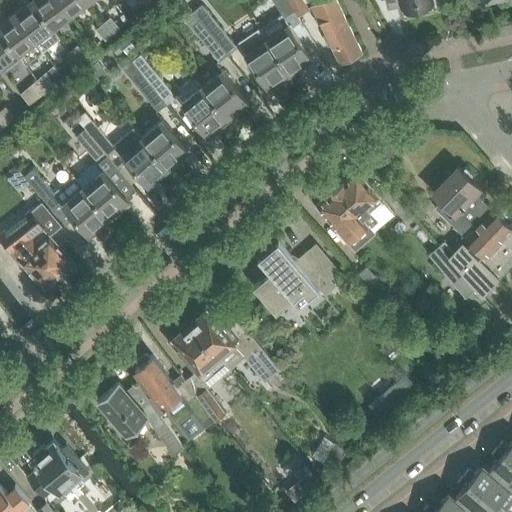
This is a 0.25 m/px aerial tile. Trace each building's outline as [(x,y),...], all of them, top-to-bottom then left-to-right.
[(60,37),(53,28),(31,0),(20,0),(24,4),(13,12),(35,41),(42,50),(60,37)] [(31,0),(53,28),(70,15),(58,0),(31,0)] [(58,0),(70,15),(87,2),(85,0),(58,0)] [(287,0),(274,0),(282,12),(260,27),(266,36),(290,71),(312,56),(292,27),(301,20),(297,15),(287,0)] [(287,0),(297,15),(309,7),(304,0),(287,0)] [(318,0),(312,3),(340,60),(363,48),(338,0),(318,0)] [(384,0),(386,8),(403,5),(404,10),(435,2),(434,0),(384,0)] [(194,10),(229,53),(238,45),(202,3),(194,10)] [(220,60),(229,53),(194,10),(185,17),(220,60)] [(42,50),(35,41),(13,12),(3,20),(0,16),(0,30),(18,54),(19,53),(25,63),(42,50)] [(106,27),(112,34),(119,28),(110,17),(103,23),(106,27)] [(105,40),(112,34),(106,27),(103,23),(96,30),(105,40)] [(290,71),(266,36),(260,27),(239,41),(268,85),(290,71)] [(0,67),(18,54),(0,30),(0,67)] [(128,37),(119,43),(127,52),(135,46),(128,37)] [(117,43),(112,47),(118,54),(123,50),(117,43)] [(70,51),(79,61),(86,55),(77,45),(70,51)] [(72,67),(79,61),(70,51),(63,57),(72,67)] [(167,103),(150,81),(132,59),(124,66),(159,109),(167,103)] [(202,84),(228,116),(248,100),(222,68),(202,84)] [(37,79),(46,90),(53,84),(44,73),(37,79)] [(150,81),(167,103),(177,95),(160,73),(150,81)] [(39,96),(46,90),(37,79),(30,85),(39,96)] [(208,133),(228,116),(202,84),(182,100),(208,133)] [(0,110),(0,113),(7,122),(14,116),(5,106),(0,110)] [(141,134),(169,167),(190,150),(162,117),(141,134)] [(113,144),(98,126),(94,121),(85,129),(131,183),(140,176),(148,185),(169,167),(141,134),(141,135),(134,126),(113,144)] [(97,161),(77,178),(83,185),(110,217),(130,200),(122,191),(131,183),(85,129),(76,135),(97,161)] [(457,163),(429,191),(455,217),(457,214),(470,228),(473,225),(474,226),(494,206),(479,192),(483,187),(474,179),(476,175),(466,165),(462,168),(457,163)] [(110,217),(83,185),(77,178),(74,175),(54,191),(34,167),(24,175),(28,179),(30,182),(44,199),(54,210),(66,224),(75,216),(90,234),(110,217)] [(18,168),(8,177),(19,191),(30,182),(28,179),(24,175),(18,168)] [(338,185),(360,210),(369,222),(375,228),(394,211),(379,193),(358,168),(338,185)] [(369,222),(360,210),(338,185),(317,202),(349,239),(369,222)] [(28,211),(0,233),(21,258),(45,285),(73,260),(50,233),(48,234),(43,229),(46,227),(51,234),(63,225),(52,211),(43,200),(31,209),(28,211)] [(462,240),(500,276),(511,263),(511,224),(494,207),(490,211),(475,227),(473,225),(465,234),(466,235),(466,236),(468,238),(465,241),(463,239),(462,240)] [(500,276),(462,240),(453,249),(444,239),(440,243),(483,293),(500,276)] [(335,286),(329,278),(340,269),(316,241),(296,259),(281,242),(275,247),(274,247),(269,246),(261,254),(261,258),(270,268),(268,271),(267,273),(253,285),(276,311),(292,297),(298,304),(318,287),(325,295),(335,286)] [(481,295),(483,293),(440,243),(429,252),(465,295),(475,287),(481,295)] [(367,266),(359,272),(372,288),(380,281),(367,266)] [(491,308),(485,301),(475,309),(481,317),(491,308)] [(192,319),(191,319),(219,352),(232,368),(246,357),(264,379),(271,373),(279,366),(252,333),(247,326),(238,334),(211,302),(201,311),(197,310),(192,315),(192,319)] [(180,330),(171,338),(198,369),(186,378),(216,417),(225,411),(226,409),(209,387),(232,368),(219,352),(191,319),(189,322),(185,321),(180,326),(180,330)] [(423,349),(412,337),(403,344),(414,357),(423,349)] [(140,362),(136,365),(156,392),(150,396),(162,413),(169,408),(178,420),(191,411),(203,427),(214,419),(216,417),(186,378),(185,379),(181,373),(174,378),(153,352),(150,354),(147,351),(137,359),(140,362)] [(184,446),(159,411),(137,381),(126,389),(118,379),(95,400),(125,434),(147,415),(174,454),(184,446)] [(216,417),(214,419),(229,439),(240,432),(225,411),(216,417)] [(66,441),(62,445),(54,436),(46,443),(44,441),(33,451),(34,453),(33,454),(41,464),(28,474),(45,495),(58,484),(63,490),(89,468),(66,441)] [(511,439),(509,444),(503,439),(497,445),(511,458),(511,439)] [(335,442),(324,461),(336,468),(347,449),(335,442)] [(511,487),(511,458),(497,445),(491,452),(497,457),(489,466),(489,467),(511,486),(511,487)] [(489,467),(489,466),(483,461),(475,472),(469,467),(463,473),(497,502),(511,486),(489,467)] [(488,511),(497,502),(463,473),(457,480),(463,485),(455,494),(455,495),(475,511),(488,511)] [(0,511),(15,511),(30,500),(16,483),(7,490),(1,482),(0,482),(0,511)] [(475,511),(455,495),(455,494),(450,489),(441,499),(435,494),(429,501),(442,511),(475,511)] [(55,511),(45,500),(36,508),(39,511),(55,511)] [(442,511),(429,501),(424,508),(428,511),(442,511)]
